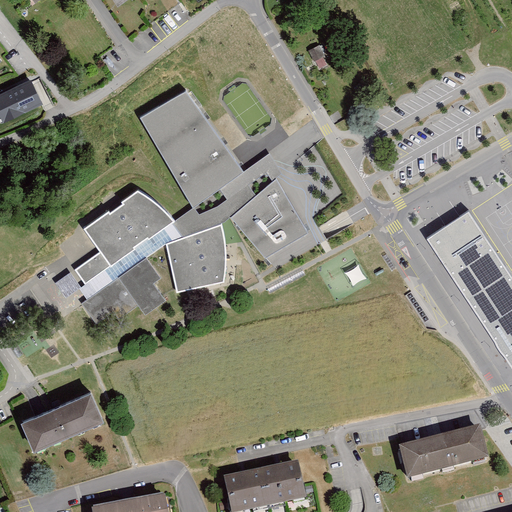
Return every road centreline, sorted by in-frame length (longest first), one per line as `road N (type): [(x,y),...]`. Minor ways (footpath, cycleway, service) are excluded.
road 1 (residential): [(0,143),(126,79),(226,0)]
road 2 (residential): [(250,0),(384,217)]
road 3 (residential): [(384,217),(511,413)]
road 4 (residential): [(384,217),(511,142)]
